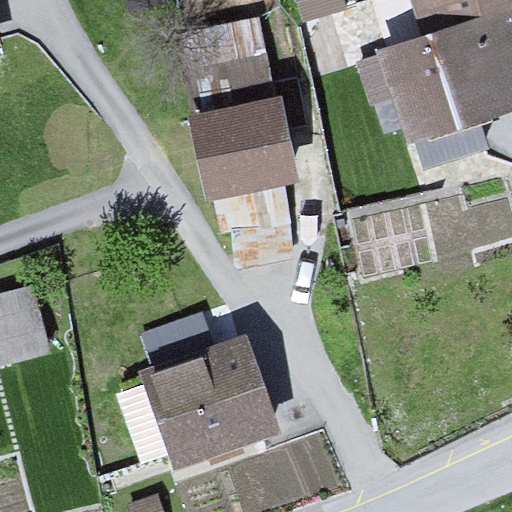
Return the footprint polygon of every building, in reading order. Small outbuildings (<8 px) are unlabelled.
[(341,0),(295,0),(298,12),(342,0),(341,0)] [(511,0),(414,0),(422,26),(381,38),(408,135),(511,105),(511,0)] [(235,76),(273,75),(272,38),(234,39),(235,76)] [(204,192),(299,173),(282,85),(187,104),(204,192)] [(0,287),(0,355),(46,339),(24,278),(0,287)] [(232,335),(121,375),(158,479),(269,440),(232,335)]
